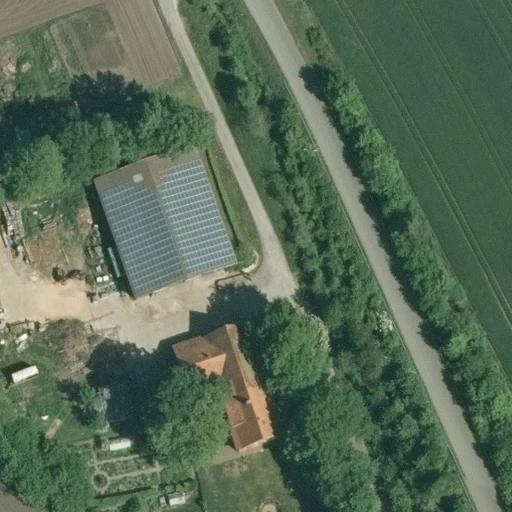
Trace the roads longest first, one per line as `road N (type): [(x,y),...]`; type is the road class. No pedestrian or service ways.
road 1 (track): [(169,0),(165,12),(386,511)]
road 2 (residential): [(484,511),(282,30),(262,0)]
